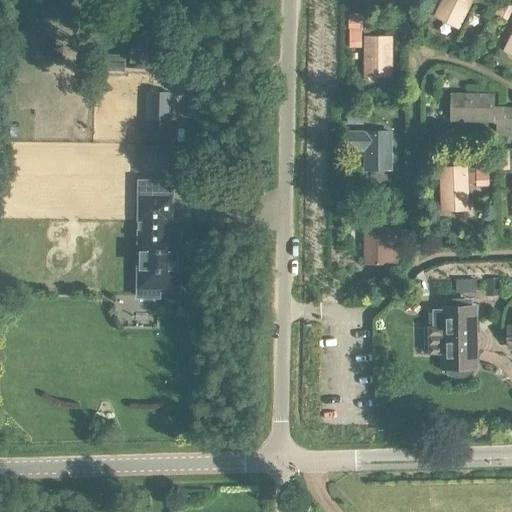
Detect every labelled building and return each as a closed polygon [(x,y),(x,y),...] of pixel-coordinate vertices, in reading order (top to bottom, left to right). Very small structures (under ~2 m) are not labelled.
[(445,0),(438,16),(461,27),(474,0),(445,0)] [(486,0),(485,3),(496,9),(500,0),(486,0)] [(511,5),(502,1),(496,15),(508,21),(511,12),(511,5)] [(350,13),(350,30),(362,30),(362,13),(350,13)] [(114,16),(106,16),(106,31),(113,31),(114,16)] [(115,55),(115,72),(125,72),(126,66),(153,68),(154,33),(161,34),(161,19),(146,19),(146,31),(125,30),(125,32),(125,54),(125,55),(115,55)] [(365,72),(390,73),(391,35),(366,35),(365,72)] [(494,96),(452,96),(452,123),(492,123),(494,109),(494,96)] [(505,125),(497,125),(497,136),(511,135),(511,109),(505,109),(505,125)] [(348,111),(348,123),(348,125),(364,125),(365,111),(348,111)] [(147,125),(147,139),(168,140),(169,116),(151,116),(151,125),(147,125)] [(350,132),(350,151),(367,151),(367,171),(390,171),(390,132),(350,132)] [(170,148),(143,148),(143,164),(170,164),(170,148)] [(510,151),(495,151),(496,171),(510,170),(510,151)] [(474,155),(474,165),(487,165),(487,155),(474,155)] [(477,168),(477,175),(468,175),(468,169),(441,169),(442,208),(469,207),(468,184),(477,184),(477,187),(490,187),(490,168),(477,168)] [(139,182),(139,197),(151,197),(151,182),(139,182)] [(138,232),(138,280),(156,281),(156,288),(176,289),(176,281),(178,281),(178,233),(169,233),(169,221),(170,221),(171,198),(151,197),(139,197),(138,220),(142,220),(142,232),(138,232)] [(336,203),(336,219),(364,219),(364,203),(336,203)] [(365,226),(365,264),(379,264),(379,263),(397,263),(397,244),(394,244),(394,226),(365,226)] [(501,279),(485,279),(486,292),(502,292),(501,279)] [(434,327),(428,327),(429,355),(441,355),(441,357),(441,367),(447,367),(447,373),(456,378),(465,378),(473,373),(473,367),(478,367),(477,308),(442,308),(442,310),(433,310),(434,327)]
